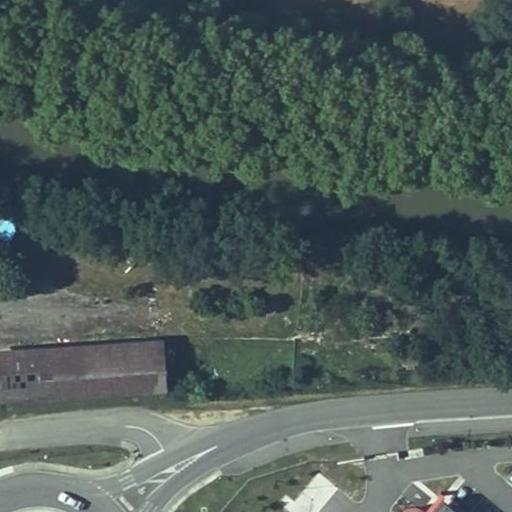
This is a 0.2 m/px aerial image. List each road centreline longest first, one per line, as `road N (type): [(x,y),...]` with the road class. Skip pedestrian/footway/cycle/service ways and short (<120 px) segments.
road 1 (tertiary): [(197,458),(241,437),(367,407),(511,396)]
road 2 (tertiary): [(197,458),(66,493)]
